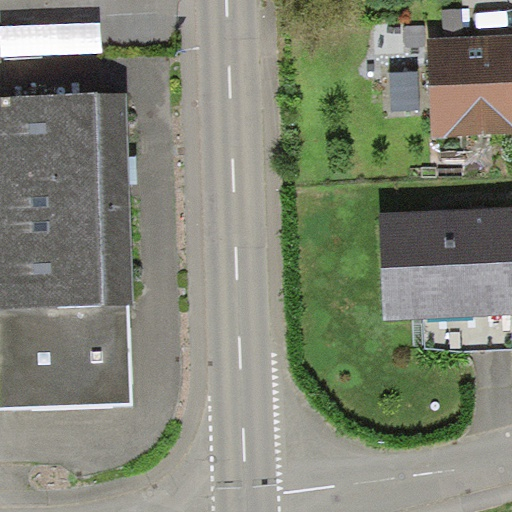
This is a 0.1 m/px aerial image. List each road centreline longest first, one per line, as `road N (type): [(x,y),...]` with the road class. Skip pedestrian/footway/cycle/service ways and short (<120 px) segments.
road 1 (tertiary): [(229,0),(247,511)]
road 2 (residential): [(511,453),(288,511)]
